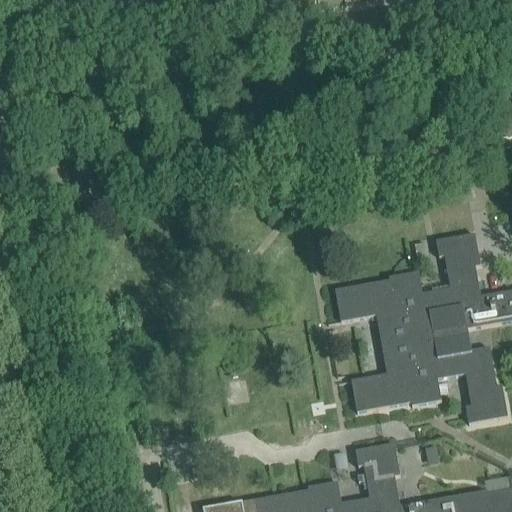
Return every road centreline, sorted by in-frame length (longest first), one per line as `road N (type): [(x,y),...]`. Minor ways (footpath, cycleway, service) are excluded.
road 1 (residential): [(0,187),(511,162)]
road 2 (residential): [(56,511),(0,201)]
